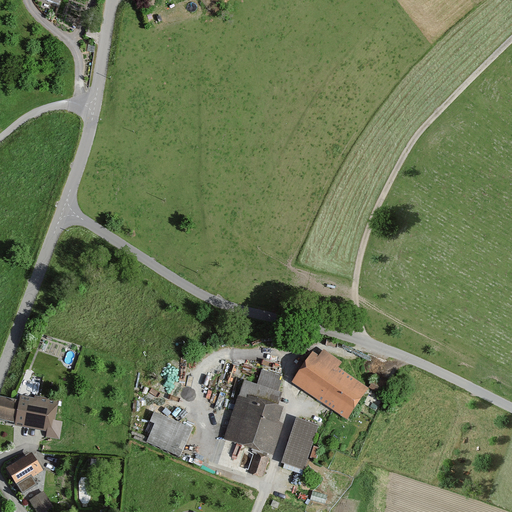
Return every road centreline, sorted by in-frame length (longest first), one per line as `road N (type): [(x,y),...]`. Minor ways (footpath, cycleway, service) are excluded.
road 1 (unclassified): [(511,408),(364,342),(218,302),(64,206)]
road 2 (track): [(364,342),(355,284),(382,197),(417,134),(511,38)]
road 3 (tertiary): [(0,376),(64,206)]
